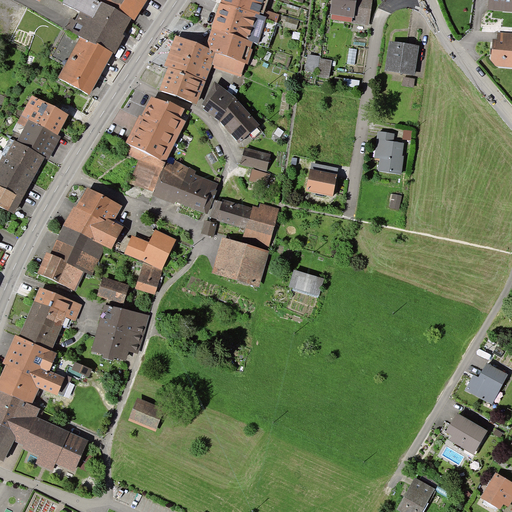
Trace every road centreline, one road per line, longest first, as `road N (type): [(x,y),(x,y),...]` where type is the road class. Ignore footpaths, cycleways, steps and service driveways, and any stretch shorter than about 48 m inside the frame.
road 1 (residential): [(511,273),(388,489)]
road 2 (tertiary): [(124,79),(6,284)]
road 3 (residential): [(396,0),(379,19),(348,218)]
road 4 (residential): [(108,436),(109,486),(93,504),(0,472)]
road 5 (residential): [(511,114),(440,32),(428,0)]
road 6 (residential): [(124,79),(194,111),(215,127),(231,159)]
